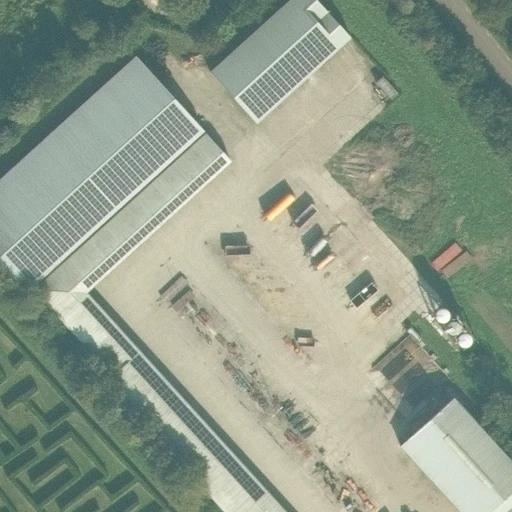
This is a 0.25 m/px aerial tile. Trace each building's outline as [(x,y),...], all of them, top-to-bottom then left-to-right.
[(356,42),(322,0),(299,0),(218,66),(260,119),(356,42)] [(0,179),(0,264),(25,292),(203,131),(135,57),(0,179)] [(37,290),(34,294),(109,377),(104,382),(221,511),(282,511),(83,293),(230,160),(205,134),(35,288),(37,290)] [(378,370),(413,409),(447,378),(433,362),(420,374),(399,351),(378,370)] [(399,446),(458,511),(504,511),(511,505),(511,462),(511,463),(453,398),(399,446)]
